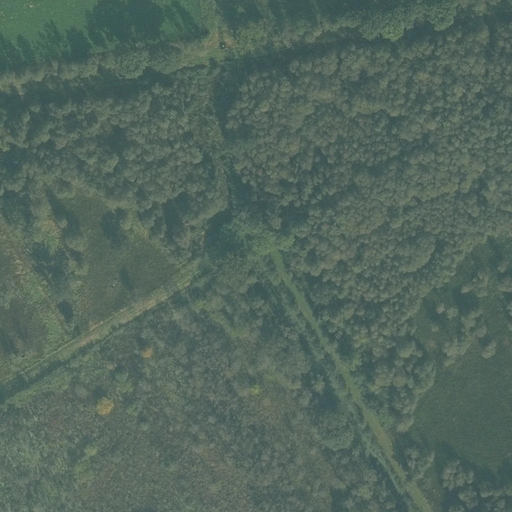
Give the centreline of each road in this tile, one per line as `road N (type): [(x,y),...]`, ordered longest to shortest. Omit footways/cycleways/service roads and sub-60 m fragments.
road 1 (track): [(0,391),(249,240),(262,241),(423,511)]
road 2 (track): [(0,83),(487,0)]
